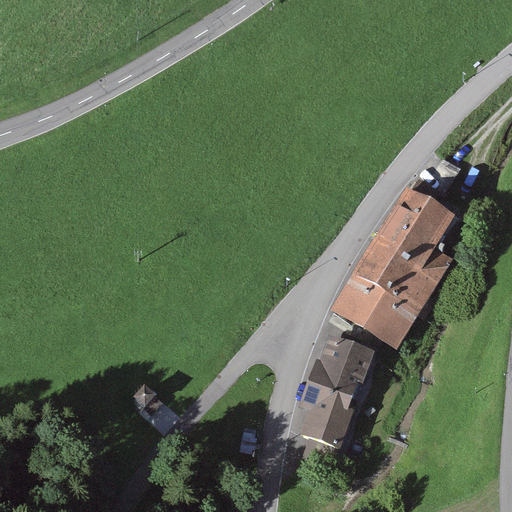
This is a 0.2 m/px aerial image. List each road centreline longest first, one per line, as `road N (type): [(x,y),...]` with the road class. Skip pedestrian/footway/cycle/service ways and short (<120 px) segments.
road 1 (unclassified): [(511,63),(428,142),(298,313)]
road 2 (tertiary): [(0,135),(209,29),(249,0)]
road 3 (unclassified): [(129,511),(166,449),(298,313)]
road 4 (unclassified): [(298,313),(265,511)]
